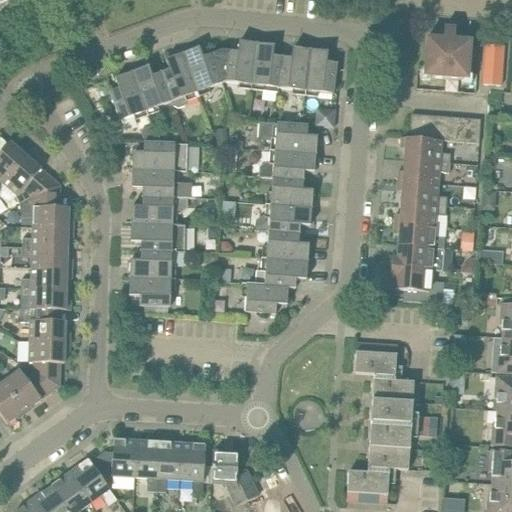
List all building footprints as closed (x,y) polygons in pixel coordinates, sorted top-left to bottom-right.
[(453,41),(453,42),(453,47),(444,47),(444,40),(427,39),(424,72),(429,78),(449,79),(462,80),(468,75),(471,42),(453,41)] [(250,90),(255,44),(239,42),(238,53),(222,51),(211,55),(222,84),(225,83),(239,84),(238,89),(250,90)] [(274,46),(255,44),(250,90),(264,92),(264,88),(278,89),(282,58),(273,57),(274,46)] [(482,85),(501,86),(504,47),(486,46),(484,66),(482,85)] [(208,89),(222,84),(211,55),(202,58),(199,48),(182,54),(198,98),(210,93),(208,89)] [(292,95),(304,96),(310,50),(292,49),(291,59),(282,58),(278,89),(293,91),(292,95)] [(310,50),(304,96),(317,98),(318,93),(332,95),(336,64),(326,63),(327,53),(310,50)] [(198,98),(182,54),(166,61),(169,70),(160,73),(173,108),(178,109),(184,107),(186,102),(198,98)] [(148,67),(131,73),(147,116),(159,112),(158,108),(171,103),(173,107),(173,108),(160,73),(152,77),(148,67)] [(147,116),(131,73),(115,79),(118,89),(109,92),(120,121),(134,116),(135,121),(147,116)] [(409,139),(421,140),(423,116),(411,115),(409,139)] [(423,116),(421,140),(433,141),(434,117),(423,116)] [(433,141),(441,142),(444,142),(446,117),(434,117),(433,141)] [(446,117),(444,142),(456,143),(457,118),(446,117)] [(456,143),(467,143),(469,119),(457,118),(456,143)] [(481,120),(469,119),(467,143),(479,144),(481,120)] [(260,124),(258,141),(271,143),(270,151),(316,155),(317,138),(307,137),(307,127),(302,127),(301,126),(300,126),(292,126),(287,125),(276,125),(260,124)] [(151,127),(140,131),(145,144),(158,144),(151,127)] [(225,129),(214,131),(217,147),(228,145),(225,129)] [(211,135),(203,139),(206,147),(215,144),(211,135)] [(405,149),(404,160),(449,163),(450,155),(441,154),(441,142),(433,141),(421,140),(409,139),(401,139),(400,149),(405,149)] [(230,141),(229,148),(242,149),(242,142),(230,141)] [(0,182),(1,184),(28,153),(21,147),(18,151),(9,143),(0,153),(0,182)] [(133,153),(132,171),(186,173),(186,145),(158,144),(145,144),(144,144),(143,154),(133,153)] [(211,150),(211,159),(221,159),(222,150),(211,150)] [(314,173),(316,155),(270,151),(269,165),(266,165),(259,169),(258,178),(303,181),(304,172),(314,173)] [(19,206),(33,198),(59,187),(32,163),(36,160),(28,153),(1,184),(17,197),(14,201),(19,206)] [(485,154),(484,166),(492,166),(496,164),(496,155),(485,154)] [(398,173),(398,182),(438,185),(439,172),(449,173),(449,163),(404,160),(403,173),(398,173)] [(142,189),(142,198),(187,199),(191,199),(192,185),(178,185),(178,173),(186,173),(132,171),(132,189),(142,189)] [(267,193),(266,206),(311,209),(313,191),(302,191),(303,181),(258,178),(258,179),(272,180),(271,193),(267,193)] [(401,204),(446,207),(447,198),(437,197),(438,185),(398,182),(397,192),(402,192),(401,204)] [(59,208),(59,187),(33,198),(33,229),(73,230),(73,220),(68,220),(68,209),(59,208)] [(494,211),(495,193),(483,192),(481,210),(494,211)] [(187,209),(187,199),(142,198),(142,208),(131,207),(131,225),(177,226),(177,216),(181,216),(187,209)] [(445,216),(446,207),(401,204),(400,216),(395,215),(394,225),(435,228),(436,215),(445,216)] [(311,209),(266,206),(265,216),(261,216),(254,220),(254,231),(268,232),(268,233),(299,235),(300,226),(310,227),(311,209)] [(140,252),(183,254),(184,227),(177,227),(177,226),(131,225),(130,243),(141,243),(140,252)] [(399,235),(398,247),(443,250),(444,239),(434,238),(435,228),(394,225),(394,235),(399,235)] [(208,228),(208,238),(218,238),(218,228),(208,228)] [(22,249),(67,250),(67,239),(72,239),(73,230),(33,229),(32,240),(22,240),(22,249)] [(298,244),(299,235),(268,233),(267,247),(263,247),(262,259),(307,263),(309,245),(298,244)] [(474,235),(462,235),(461,251),(473,252),(474,235)] [(221,243),(220,254),(232,255),(232,248),(227,243),(221,243)] [(442,272),(443,250),(398,247),(397,259),(392,258),(391,268),(442,272)] [(67,260),(67,250),(22,249),(22,258),(32,258),(31,270),(71,271),(72,261),(67,260)] [(183,254),(140,252),(140,262),(130,261),(129,279),(175,280),(175,268),(171,268),(171,254),(183,254)] [(256,272),(255,286),(295,289),(296,280),(306,280),(307,263),(262,259),(261,273),(256,272)] [(477,259),(470,259),(461,268),(460,274),(475,275),(477,259)] [(442,272),(391,268),(390,278),(396,278),(395,291),(404,291),(403,302),(442,305),(443,284),(431,283),(432,271),(442,272)] [(71,271),(31,270),(31,281),(21,281),(21,290),(66,291),(66,280),(71,280),(71,271)] [(175,280),(129,279),(129,297),(139,297),(139,307),(170,308),(170,293),(175,293),(175,280)] [(295,290),(295,289),(255,286),(242,285),(241,298),(246,298),(245,313),(275,315),(276,305),(287,306),(288,289),(295,290)] [(30,300),(30,310),(35,310),(60,311),(70,312),(71,301),(65,301),(66,291),(21,290),(20,300),(30,300)] [(505,317),(503,339),(511,339),(511,304),(502,304),(501,316),(505,317)] [(60,323),(60,311),(35,310),(30,310),(19,310),(19,322),(30,322),(29,342),(69,344),(70,334),(65,334),(65,323),(60,323)] [(511,339),(503,339),(501,362),(498,362),(497,373),(511,374),(511,339)] [(34,364),(34,374),(59,387),(59,364),(64,364),(64,353),(69,353),(69,344),(29,342),(29,364),(34,364)] [(356,344),(356,354),(364,355),(364,345),(356,344)] [(364,345),(364,355),(372,355),(372,345),(364,345)] [(372,355),(380,356),(380,346),(372,345),(372,355)] [(380,346),(380,356),(388,356),(388,346),(380,346)] [(388,346),(388,356),(396,357),(397,347),(388,346)] [(372,355),(364,355),(356,354),(355,374),(382,376),(382,381),(394,382),(396,357),(388,356),(380,356),(372,355)] [(21,372),(4,384),(25,413),(41,401),(40,400),(59,387),(34,374),(26,380),(21,372)] [(499,389),(498,413),(511,413),(511,378),(497,377),(496,389),(499,389)] [(373,380),(372,401),(412,404),(413,383),(394,382),(382,381),(373,380)] [(25,413),(4,384),(0,386),(0,416),(1,417),(7,425),(25,413)] [(379,425),(410,427),(410,425),(411,425),(412,404),(372,401),(371,422),(379,423),(379,425)] [(511,413),(498,413),(496,435),(492,435),(492,447),(511,448),(511,413)] [(419,427),(437,429),(437,420),(419,418),(419,427)] [(370,427),(369,448),(409,450),(411,430),(410,429),(410,427),(379,425),(379,427),(370,427)] [(436,438),(437,429),(419,427),(418,437),(436,438)] [(135,478),(137,443),(113,441),(113,453),(104,453),(90,463),(104,483),(112,477),(135,478)] [(160,444),(137,443),(135,478),(149,479),(148,492),(157,493),(160,444)] [(167,481),(180,481),(182,445),(160,444),(157,493),(166,493),(167,481)] [(182,445),(180,481),(193,482),(193,495),(202,496),(205,447),(182,445)] [(409,450),(369,448),(368,469),(376,469),(389,470),(408,471),(409,450)] [(494,463),(492,486),(511,486),(511,452),(491,451),(490,462),(494,463)] [(238,455),(213,454),(211,474),(211,485),(234,486),(237,492),(231,495),(236,508),(240,506),(258,497),(246,473),(237,472),(238,455)] [(88,461),(69,474),(90,504),(101,496),(109,506),(117,500),(104,483),(90,463),(88,461)] [(371,496),(379,496),(387,497),(389,470),(376,469),(376,474),(348,472),(347,494),(355,495),(363,495),(371,496)] [(69,474),(51,487),(69,511),(80,511),(90,504),(69,474)] [(511,510),(511,486),(492,486),(490,508),(487,508),(486,511),(510,511),(511,511),(511,510)] [(32,501),(40,511),(69,511),(51,487),(32,501)] [(354,503),(355,495),(347,494),(346,503),(354,503)] [(363,495),(355,495),(354,503),(362,504),(363,495)] [(362,504),(370,504),(371,496),(363,495),(362,504)] [(379,496),(371,496),(370,504),(378,505),(379,496)] [(379,496),(378,505),(387,505),(387,497),(379,496)] [(442,499),(440,511),(463,511),(464,501),(442,499)] [(40,511),(32,501),(16,511),(40,511)]
